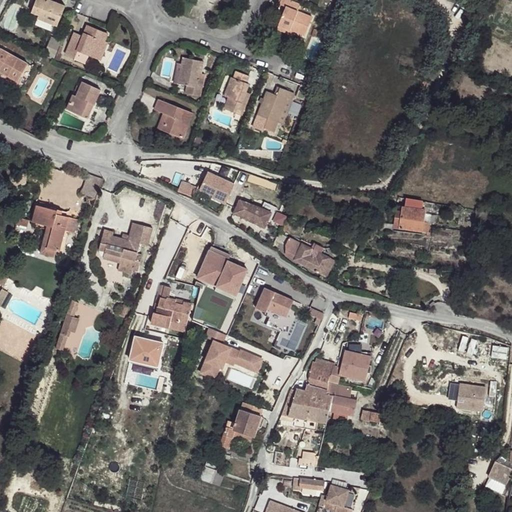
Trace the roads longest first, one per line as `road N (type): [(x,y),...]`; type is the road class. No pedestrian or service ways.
road 1 (unknown): [(120,173),(140,156),(209,160),(297,186),(391,187),(454,50),(454,23),(442,0)]
road 2 (residential): [(103,166),(203,209),(323,290),(511,338)]
road 3 (unknown): [(343,296),(273,420),(245,511)]
road 4 (residential): [(149,15),(149,48),(103,166)]
road 5 (residential): [(262,0),(243,49),(149,15)]
